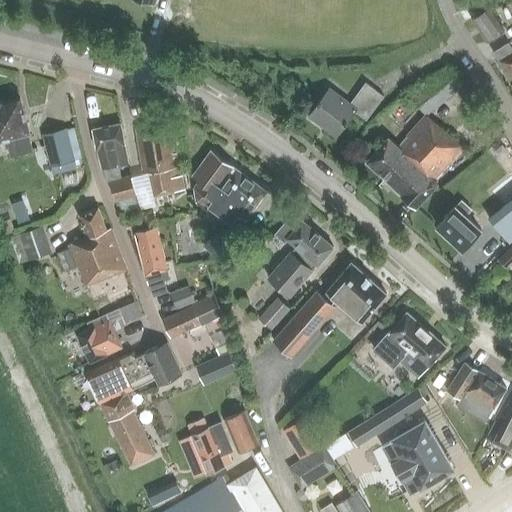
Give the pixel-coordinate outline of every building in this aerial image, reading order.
[(486,42),(503,31),(488,8),(471,19),(486,42)] [(511,48),(508,42),(493,52),(511,82),(511,48)] [(426,114),(426,115),(464,84),(448,64),(408,95),(425,115),(426,114)] [(366,120),(384,96),(365,82),(350,104),(329,88),(308,116),(336,137),(355,111),(366,120)] [(33,151),(28,133),(20,98),(3,102),(2,101),(0,101),(0,140),(5,139),(10,157),(33,151)] [(463,148),(426,115),(426,114),(425,115),(397,146),(388,138),(366,162),(385,178),(406,155),(434,180),(463,148)] [(182,176),(181,176),(177,177),(169,123),(135,128),(143,173),(148,172),(154,196),(174,191),(184,189),(182,176)] [(120,124),(93,129),(96,149),(97,149),(101,168),(103,168),(106,180),(106,182),(107,182),(108,181),(121,177),(118,165),(127,163),(125,152),(124,144),(120,124)] [(42,133),(50,166),(51,166),(53,174),(77,168),(75,160),(67,127),(42,133)] [(255,206),(266,191),(234,167),(210,150),(192,175),(199,180),(194,187),(196,201),(206,209),(209,205),(227,218),(226,220),(230,222),(210,239),(223,255),(251,231),(238,219),(241,216),(245,219),(255,206)] [(437,184),(434,180),(406,155),(385,178),(402,194),(401,195),(416,208),(437,184)] [(121,177),(108,181),(115,201),(118,200),(122,199),(135,196),(137,195),(131,177),(130,175),(121,177)] [(511,197),(488,217),(498,230),(498,231),(508,243),(511,240),(511,197)] [(462,249),(480,230),(465,216),(471,209),(461,200),(455,207),(455,206),(437,226),(462,249)] [(86,285),(126,269),(110,228),(106,230),(98,207),(79,214),(88,236),(70,244),(86,285)] [(290,296),(316,265),(317,265),(333,247),(302,220),(294,229),(285,222),(274,234),(285,242),(287,239),(295,246),(291,251),(290,251),(268,277),(290,296)] [(52,252),(43,226),(19,233),(28,260),(52,252)] [(164,280),(169,278),(167,270),(156,227),(135,232),(145,275),(147,275),(149,283),(153,296),(167,291),(164,280)] [(76,266),(68,247),(56,252),(64,271),(76,266)] [(362,322),(386,294),(351,263),(326,291),(362,322)] [(195,301),(188,285),(170,292),(176,309),(195,301)] [(291,356),(335,307),(317,291),(273,340),(291,356)] [(235,348),(233,340),(228,325),(214,294),(201,300),(201,301),(162,319),(171,337),(203,322),(215,348),(218,355),(229,351),(235,348)] [(271,329),(290,308),(278,297),(259,318),(271,329)] [(124,323),(143,315),(137,300),(87,322),(90,328),(77,334),(90,361),(122,347),(110,322),(122,317),(124,323)] [(428,366),(446,346),(407,312),(389,331),(372,350),(393,368),(399,361),(418,377),(428,365),(428,366)] [(132,388),(100,402),(131,465),(154,454),(148,440),(133,409),(134,408),(128,395),(134,393),(132,388),(154,377),(158,385),(182,374),(167,344),(158,348),(158,346),(143,353),(144,356),(137,360),(133,352),(118,359),(132,388)] [(236,369),(229,351),(218,355),(195,366),(203,385),(236,369)] [(100,402),(132,388),(118,359),(86,373),(100,402)] [(494,407),(506,388),(479,370),(479,371),(465,362),(447,390),(460,399),(456,404),(484,422),(494,407)] [(427,403),(417,387),(347,431),(356,446),(427,403)] [(495,419),(486,438),(493,441),(493,443),(509,451),(511,447),(511,445),(511,403),(502,423),(495,419)] [(237,453),(258,444),(244,411),(224,419),(237,453)] [(318,447),(302,418),(282,430),(299,458),(318,447)] [(435,479),(453,469),(425,421),(382,445),(411,493),(421,487),(425,494),(439,486),(435,479)] [(227,452),(232,450),(220,422),(208,428),(208,427),(191,434),(207,473),(224,466),(231,463),(227,452)] [(301,488),(337,466),(323,444),(288,466),(301,488)] [(282,511),(255,467),(228,483),(224,476),(178,503),(175,497),(158,508),(159,511),(282,511)] [(341,511),(368,511),(357,492),(336,504),(341,511)] [(336,511),(331,503),(321,510),(322,511),(336,511)]
